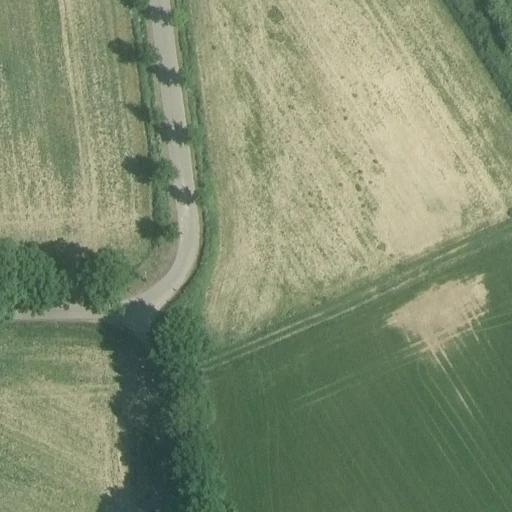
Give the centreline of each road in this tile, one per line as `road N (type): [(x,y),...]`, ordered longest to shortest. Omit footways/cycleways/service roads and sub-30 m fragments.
road 1 (tertiary): [(136,310),(181,273),(188,244),(159,0)]
road 2 (unclassified): [(187,511),(168,358),(136,310)]
road 3 (tertiary): [(136,310),(0,309)]
